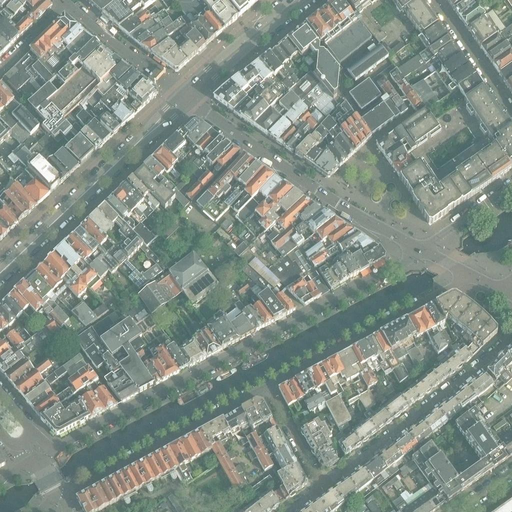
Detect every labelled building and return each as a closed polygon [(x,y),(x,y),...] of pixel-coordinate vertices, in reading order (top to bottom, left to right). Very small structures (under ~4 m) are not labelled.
[(0,8),(4,12),(16,0),(1,0),(0,1),(0,8)] [(12,18),(30,0),(16,0),(4,12),(0,16),(9,24),(13,19),(12,18)] [(24,22),(45,1),(43,0),(30,0),(12,18),(13,19),(16,21),(19,18),(23,22),(23,21),(24,22)] [(102,15),(121,0),(99,0),(92,7),(102,15)] [(151,4),(156,0),(160,0),(168,10),(175,5),(172,0),(121,0),(102,15),(119,30),(131,20),(133,19),(131,15),(142,7),(144,10),(151,4)] [(216,38),(193,10),(202,2),(200,0),(172,0),(175,5),(185,17),(182,20),(186,25),(187,24),(192,30),(191,31),(194,34),(195,34),(205,47),(216,38)] [(238,19),(222,0),(221,0),(200,0),(202,2),(224,30),(238,19)] [(225,0),(226,0),(240,17),(260,0),(225,0)] [(320,44),(353,18),(339,1),(338,0),(336,0),(306,25),(305,26),(320,44)] [(379,34),(361,12),(370,5),(371,6),(378,0),(391,0),(397,8),(395,9),(399,14),(403,12),(419,0),(343,0),(356,16),(378,44),(386,37),(382,32),(379,34)] [(438,24),(431,15),(430,12),(421,0),(419,0),(403,12),(412,25),(413,26),(410,27),(412,29),(413,30),(415,29),(420,37),(421,36),(438,24)] [(465,0),(445,0),(452,10),(465,0)] [(485,17),(477,6),(481,4),(477,0),(465,0),(452,10),(453,11),(466,29),(467,30),(485,17)] [(30,28),(50,9),(51,8),(51,6),(50,5),(45,1),(24,22),(30,28)] [(224,30),(202,2),(193,10),(216,38),(224,30)] [(129,38),(160,15),(155,8),(146,14),(146,13),(135,20),(133,22),(131,20),(119,30),(129,38)] [(511,27),(507,21),(502,24),(497,18),(502,14),(497,8),(485,17),(467,30),(481,50),(511,27)] [(135,43),(168,20),(164,13),(160,15),(129,38),(135,43)] [(13,32),(15,30),(9,24),(0,16),(0,22),(1,24),(0,25),(0,36),(10,47),(20,38),(13,32)] [(34,83),(84,35),(83,34),(82,35),(76,29),(76,28),(72,25),(64,18),(62,21),(61,21),(60,22),(60,23),(15,67),(19,72),(9,81),(5,76),(2,78),(16,93),(31,79),(34,83)] [(141,48),(173,26),(168,20),(135,43),(141,48)] [(151,55),(181,32),(185,36),(191,31),(192,30),(187,24),(186,25),(182,20),(180,21),(173,26),(141,48),(150,55),(151,55)] [(30,28),(24,22),(23,21),(23,22),(15,30),(13,32),(20,38),(30,28)] [(339,66),(371,40),(359,24),(358,25),(357,22),(324,48),(339,66)] [(438,24),(422,36),(430,48),(447,37),(440,27),(438,24)] [(492,66),(511,51),(511,25),(511,27),(481,50),(492,66)] [(336,98),(339,66),(324,48),(320,44),(305,26),(287,40),(300,57),(310,49),(314,55),(315,55),(317,55),(316,74),(313,76),(319,84),(325,90),(330,97),(333,100),(336,98)] [(197,54),(185,40),(187,38),(185,36),(181,32),(151,55),(174,72),(178,72),(197,54)] [(205,47),(195,34),(194,34),(188,39),(187,38),(185,40),(197,54),(205,47)] [(56,79),(93,43),(84,35),(34,83),(42,91),(49,85),(56,79)] [(0,36),(0,50),(3,54),(10,47),(0,36)] [(430,48),(397,71),(399,74),(403,80),(412,74),(417,71),(453,46),(453,45),(447,37),(430,48)] [(300,57),(287,40),(278,48),(289,62),(292,59),(298,65),(303,60),(300,57)] [(64,87),(102,51),(93,43),(56,79),(58,81),(64,87)] [(382,49),(380,47),(378,45),(374,48),(373,46),(367,51),(368,53),(345,70),(347,72),(343,75),(349,83),(353,80),(355,83),(389,58),(386,55),(384,52),(382,49)] [(453,46),(417,71),(420,75),(427,70),(431,75),(435,72),(460,55),(453,46)] [(288,70),(292,66),(289,62),(278,48),(269,55),(296,86),(298,84),(293,78),(294,77),(293,76),(288,70)] [(390,51),(386,55),(389,58),(390,59),(393,56),(395,55),(392,50),(390,51)] [(84,101),(85,101),(96,91),(122,66),(102,51),(64,87),(57,94),(35,113),(45,124),(41,127),(49,136),(64,123),(62,121),(70,114),(84,101)] [(511,51),(492,66),(498,75),(511,65),(511,51)] [(296,86),(269,55),(260,62),(274,78),(279,74),(284,81),(280,85),(288,93),(296,86)] [(457,89),(476,77),(461,56),(442,68),(410,90),(414,96),(421,105),(426,112),(437,103),(438,103),(457,89)] [(263,96),(278,82),(274,78),(260,62),(250,69),(230,85),(223,91),(216,97),(216,101),(233,113),(257,90),(263,96)] [(505,86),(511,81),(511,65),(498,75),(505,86)] [(112,93),(132,74),(122,66),(96,91),(85,101),(87,104),(93,110),(90,113),(92,115),(112,93)] [(9,81),(19,72),(15,67),(5,76),(9,81)] [(392,80),(399,74),(397,71),(397,70),(396,70),(389,76),(392,80)] [(267,137),(319,84),(313,76),(310,72),(298,84),(296,86),(288,93),(254,128),(267,137)] [(112,111),(142,81),(132,74),(112,93),(92,115),(95,118),(96,118),(100,121),(105,115),(107,116),(112,111)] [(403,80),(399,74),(392,80),(396,85),(403,80)] [(465,101),(484,88),(482,87),(476,77),(457,89),(465,101)] [(388,84),(384,79),(377,84),(381,90),(388,84)] [(368,80),(359,87),(365,95),(374,88),(368,80)] [(408,86),(403,80),(396,85),(400,91),(408,86)] [(121,129),(147,104),(156,96),(156,92),(142,81),(112,111),(120,120),(116,125),(121,129)] [(254,128),(288,93),(280,85),(278,82),(263,96),(240,118),(254,128)] [(276,143),(325,90),(319,84),(267,137),(276,143)] [(392,90),(389,85),(388,84),(381,90),(385,96),(392,90)] [(57,94),(49,85),(42,91),(29,103),(30,103),(33,107),(31,109),(35,113),(57,94)] [(21,145),(30,136),(38,128),(39,127),(30,118),(0,86),(0,123),(11,136),(12,135),(21,145)] [(414,96),(410,90),(408,86),(400,91),(406,99),(403,99),(400,100),(401,103),(405,102),(408,101),(408,102),(411,100),(410,99),(414,96)] [(359,87),(348,95),(354,103),(365,95),(359,87)] [(374,88),(365,95),(371,104),(381,97),(374,88)] [(494,102),(493,101),(484,88),(465,101),(464,101),(474,116),(477,121),(497,107),(494,102)] [(240,118),(263,96),(257,90),(233,113),(240,118)] [(323,120),(316,112),(317,110),(326,118),(335,109),(330,104),(333,101),(333,100),(330,97),(325,90),(276,143),(284,149),(310,121),(317,127),(323,120)] [(397,96),(392,90),(385,96),(389,101),(389,102),(397,96)] [(365,95),(354,103),(361,111),(371,104),(365,95)] [(401,103),(400,100),(397,96),(389,102),(394,108),(402,103),(401,103)] [(421,105),(414,96),(410,99),(411,100),(408,102),(414,110),(421,105)] [(362,121),(360,123),(371,138),(373,136),(374,135),(382,129),(388,125),(394,121),(400,116),(394,108),(389,102),(389,101),(388,100),(386,97),(380,102),(381,103),(375,108),(369,112),(362,118),(363,119),(363,120),(362,121)] [(371,138),(345,101),(337,111),(328,120),(328,121),(355,153),(371,138)] [(407,111),(402,103),(394,108),(400,116),(407,111)] [(439,129),(434,123),(430,117),(429,117),(426,112),(421,105),(414,110),(418,115),(401,128),(408,138),(414,146),(439,129)] [(511,127),(507,121),(497,107),(477,121),(490,141),(511,127)] [(81,111),(74,118),(80,123),(85,128),(103,146),(110,138),(96,125),(89,118),(83,113),(83,112),(81,111)] [(121,129),(116,125),(120,120),(112,111),(107,116),(105,115),(100,121),(98,122),(113,136),(121,129)] [(70,114),(62,121),(64,123),(94,153),(103,146),(85,128),(81,131),(76,126),(80,123),(74,118),(70,114)] [(185,144),(202,127),(195,121),(192,122),(176,136),(185,144)] [(292,154),(312,133),(317,127),(310,121),(284,149),(292,154)] [(355,153),(328,121),(319,129),(347,161),(355,153)] [(11,136),(0,123),(0,145),(4,142),(11,136)] [(64,123),(49,136),(57,144),(63,139),(71,146),(66,151),(81,166),(94,153),(64,123)] [(511,126),(511,127),(490,141),(491,142),(494,141),(497,145),(496,146),(499,150),(511,169),(511,126)] [(179,163),(210,132),(202,127),(185,144),(172,157),(179,163)] [(383,156),(408,138),(401,128),(393,133),(392,134),(376,146),(383,156)] [(347,161),(319,129),(315,134),(323,143),(325,145),(324,146),(330,153),(328,154),(339,169),(341,167),(347,161)] [(184,172),(218,138),(210,132),(179,163),(178,164),(179,165),(178,166),(184,172)] [(316,150),(323,143),(315,134),(294,156),(304,162),(316,150)] [(46,136),(37,144),(45,150),(70,175),(78,168),(81,166),(66,151),(65,152),(64,151),(63,152),(62,152),(48,138),(46,136)] [(172,157),(185,144),(176,136),(164,149),(172,157)] [(31,137),(22,146),(28,153),(59,186),(70,175),(45,150),(37,144),(31,137)] [(199,181),(206,174),(231,148),(218,138),(184,172),(186,173),(189,171),(199,181)] [(406,155),(410,152),(411,153),(416,149),(414,146),(408,138),(383,156),(391,167),(406,157),(407,156),(406,155)] [(339,169),(328,154),(330,153),(324,146),(325,145),(323,143),(316,150),(324,158),(313,169),(326,178),(328,178),(330,178),(339,169)] [(14,152),(8,158),(14,165),(18,161),(22,165),(24,167),(25,166),(28,170),(22,175),(17,180),(40,203),(50,194),(59,186),(28,153),(22,146),(21,145),(14,152)] [(511,169),(499,150),(496,146),(489,150),(491,152),(482,158),(481,157),(475,160),(492,183),(511,169)] [(213,180),(239,154),(231,148),(206,174),(213,180)] [(179,163),(172,157),(164,149),(157,155),(171,169),(177,163),(178,164),(179,163)] [(313,169),(324,158),(316,150),(304,162),(313,169)] [(171,169),(157,155),(151,161),(165,173),(164,174),(166,177),(169,173),(176,180),(180,177),(172,170),(171,169)] [(225,196),(255,165),(243,156),(196,206),(203,212),(212,203),(216,199),(218,200),(223,195),(225,196)] [(413,168),(406,157),(391,167),(399,178),(413,168)] [(492,183),(475,160),(469,164),(470,166),(461,172),(460,171),(454,175),(455,176),(470,198),(492,183)] [(174,190),(169,185),(167,185),(163,182),(160,179),(164,174),(165,173),(151,161),(144,168),(171,195),(171,196),(175,199),(178,202),(184,209),(189,204),(178,193),(193,178),(190,175),(179,186),(179,185),(174,190)] [(446,214),(450,211),(452,210),(453,210),(460,205),(462,203),(463,203),(470,198),(455,176),(438,188),(421,163),(413,168),(399,178),(400,180),(413,198),(411,199),(412,201),(417,208),(418,209),(417,209),(422,216),(423,216),(423,217),(428,225),(431,225),(438,220),(439,219),(439,220),(447,215),(446,214)] [(230,208),(263,171),(255,165),(225,196),(223,195),(218,200),(216,199),(212,203),(216,206),(220,210),(211,219),(215,223),(223,215),(230,208)] [(171,195),(144,168),(143,169),(133,179),(132,179),(149,195),(150,196),(151,197),(165,210),(175,199),(171,196),(171,195)] [(258,194),(273,178),(263,171),(230,208),(237,215),(258,194)] [(202,191),(213,180),(206,174),(199,181),(198,183),(196,185),(202,191)] [(0,204),(4,209),(18,224),(37,206),(38,206),(40,203),(17,180),(14,183),(9,177),(9,180),(8,183),(7,186),(5,189),(4,189),(0,192),(0,186),(1,185),(0,185),(0,184),(0,204)] [(266,202),(283,185),(273,178),(258,194),(266,202)] [(148,196),(149,195),(132,179),(126,185),(153,213),(159,207),(148,196)] [(191,201),(202,191),(196,185),(198,183),(195,180),(182,193),(184,195),(191,201)] [(153,213),(126,185),(118,193),(123,197),(122,199),(128,205),(129,204),(146,221),(153,213)] [(265,234),(279,221),(271,212),(292,192),(283,185),(266,202),(254,214),(242,226),(257,241),(264,234),(265,234)] [(292,192),(271,212),(279,221),(303,200),(292,192)] [(146,221),(129,204),(128,205),(122,199),(123,197),(118,193),(113,198),(131,216),(140,225),(140,226),(146,221)] [(113,198),(104,206),(137,239),(143,245),(146,248),(155,240),(159,236),(160,235),(155,231),(150,235),(140,226),(140,225),(134,231),(133,230),(134,229),(134,226),(131,223),(128,223),(126,221),(131,216),(113,198)] [(285,233),(313,207),(311,206),(303,200),(279,221),(265,234),(264,234),(273,243),(285,233)] [(207,216),(216,206),(212,203),(203,212),(207,216)] [(104,206),(97,213),(112,227),(115,224),(122,231),(119,234),(121,236),(130,245),(137,239),(104,206)] [(211,219),(220,210),(216,206),(207,216),(211,219)] [(304,231),(324,214),(313,207),(285,233),(292,241),(299,236),(296,233),(302,229),(304,231)] [(18,224),(4,209),(0,212),(0,222),(9,233),(18,224)] [(89,221),(88,222),(125,260),(127,262),(139,250),(143,245),(137,239),(130,245),(121,236),(114,244),(108,238),(116,231),(112,227),(97,213),(92,218),(91,219),(89,221)] [(300,250),(311,240),(334,220),(324,214),(304,231),(302,229),(296,233),(299,236),(292,241),(296,246),(300,250)] [(225,232),(232,224),(227,220),(220,227),(225,232)] [(316,248),(344,227),(334,220),(311,240),(316,248)] [(0,241),(9,233),(0,222),(0,241)] [(125,260),(88,222),(81,229),(117,267),(125,260)] [(165,241),(178,229),(174,224),(161,237),(165,241)] [(310,263),(354,233),(344,227),(316,248),(306,256),(310,263)] [(117,267),(81,229),(80,229),(73,237),(108,273),(111,276),(119,268),(117,267)] [(287,255),(296,246),(292,241),(285,233),(273,243),(255,260),(267,272),(287,255)] [(336,259),(341,255),(345,252),(354,247),(364,240),(354,233),(310,263),(314,270),(325,263),(326,266),(336,259)] [(273,243),(264,234),(257,241),(250,247),(238,258),(247,266),(248,267),(255,260),(273,243)] [(108,273),(73,237),(65,244),(97,278),(100,281),(108,273)] [(296,246),(287,255),(293,263),(295,261),(301,270),(305,278),(307,277),(308,278),(316,273),(314,270),(310,263),(306,256),(316,248),(311,240),(300,250),(296,246)] [(359,254),(374,246),(364,240),(354,247),(359,254)] [(238,258),(250,247),(245,242),(243,244),(243,243),(237,248),(231,242),(227,245),(238,258)] [(58,252),(57,252),(54,255),(86,288),(97,278),(65,244),(58,252)] [(143,245),(139,250),(145,256),(145,258),(148,261),(150,261),(155,266),(144,275),(142,273),(140,275),(147,284),(162,273),(167,269),(166,268),(146,248),(143,245)] [(363,261),(379,250),(379,249),(374,246),(359,254),(363,261)] [(363,261),(359,254),(354,247),(345,252),(359,274),(365,271),(368,268),(363,261)] [(383,260),(384,256),(379,250),(363,261),(368,268),(383,260)] [(359,274),(345,252),(341,255),(343,257),(345,258),(339,262),(337,262),(338,264),(336,266),(338,269),(339,268),(344,276),(346,275),(349,280),(359,274)] [(86,288),(54,255),(44,265),(72,294),(77,300),(88,290),(86,288)] [(179,255),(166,268),(167,269),(168,269),(170,272),(185,261),(179,255)] [(170,272),(168,273),(182,294),(183,295),(192,307),(211,293),(218,287),(193,255),(185,261),(170,272)] [(305,278),(301,270),(295,261),(293,263),(287,255),(267,272),(286,290),(302,280),(305,278)] [(344,276),(339,268),(338,269),(336,266),(338,264),(337,262),(339,262),(336,259),(326,266),(339,286),(349,280),(346,275),(344,276)] [(92,315),(81,304),(73,311),(64,301),(72,294),(44,265),(34,274),(57,299),(72,315),(86,329),(108,312),(103,307),(92,315)] [(286,316),(269,294),(274,290),(262,279),(248,267),(247,266),(241,272),(256,285),(263,295),(264,296),(257,301),(274,323),(276,321),(286,316)] [(339,286),(326,266),(317,271),(330,291),(339,286)] [(147,284),(140,275),(135,270),(127,278),(133,285),(137,289),(138,290),(147,284)] [(328,292),(319,277),(316,273),(308,278),(310,282),(321,297),(328,292)] [(34,274),(24,284),(64,328),(66,330),(71,336),(75,337),(86,329),(72,315),(67,319),(52,304),(57,299),(34,274)] [(230,278),(218,287),(234,306),(255,333),(265,328),(252,311),(247,304),(246,305),(240,298),(236,293),(240,290),(230,278)] [(307,289),(306,286),(302,280),(286,290),(287,290),(293,297),(305,290),(307,289)] [(321,297),(310,282),(306,286),(307,289),(305,290),(313,301),(321,297)] [(59,330),(60,331),(64,328),(24,284),(15,292),(34,315),(28,320),(25,323),(35,337),(45,330),(51,336),(58,331),(59,330)] [(274,323),(257,301),(245,286),(240,290),(236,293),(240,298),(247,293),(253,299),(251,301),(256,308),(252,311),(265,328),(274,323)] [(218,287),(211,293),(213,295),(214,296),(215,297),(219,299),(220,300),(221,301),(222,302),(218,306),(221,310),(218,312),(220,314),(238,342),(241,340),(245,338),(255,333),(234,306),(218,287)] [(274,290),(269,294),(272,298),(277,295),(278,297),(277,298),(274,301),(286,316),(296,311),(288,302),(281,296),(282,295),(276,289),(274,290)] [(313,301),(305,290),(293,297),(297,300),(304,307),(313,301)] [(12,295),(9,298),(23,314),(25,317),(28,320),(34,315),(15,292),(12,295)] [(447,316),(462,300),(455,295),(451,295),(435,304),(445,322),(447,319),(447,316)] [(9,298),(2,305),(16,321),(23,314),(9,298)] [(111,310),(120,303),(116,298),(107,305),(111,310)] [(455,326),(472,307),(464,301),(462,300),(447,316),(447,319),(455,326)] [(443,332),(439,327),(445,323),(444,322),(445,322),(435,304),(425,309),(435,326),(452,355),(455,352),(450,347),(452,345),(444,331),(443,332)] [(2,305),(0,306),(0,317),(8,327),(9,328),(9,327),(16,321),(2,305)] [(459,339),(481,315),(473,308),(472,307),(455,326),(456,327),(453,330),(450,333),(455,340),(457,338),(459,339)] [(452,355),(435,326),(425,309),(406,320),(406,321),(420,344),(428,339),(433,348),(438,356),(435,359),(436,360),(439,363),(445,358),(446,359),(452,355)] [(115,323),(124,316),(120,310),(115,314),(114,314),(111,316),(115,323)] [(238,342),(220,314),(213,319),(216,324),(206,330),(207,330),(220,348),(221,351),(238,342)] [(465,344),(489,323),(482,316),(481,315),(459,339),(461,341),(465,344)] [(0,330),(2,332),(8,327),(0,317),(0,330)] [(108,318),(92,329),(110,355),(113,359),(138,395),(148,390),(154,386),(142,367),(133,355),(128,347),(129,346),(139,339),(141,337),(129,321),(113,333),(110,329),(114,326),(108,318)] [(420,346),(419,345),(420,344),(406,321),(392,328),(380,334),(389,349),(396,362),(408,356),(416,370),(424,366),(421,362),(423,361),(417,348),(420,346)] [(482,349),(496,335),(497,331),(491,324),(489,323),(465,344),(464,345),(462,347),(472,359),(482,348),(482,349)] [(110,355),(92,329),(75,341),(84,354),(93,367),(110,355)] [(11,355),(0,363),(0,371),(4,376),(29,358),(42,348),(60,334),(58,331),(51,336),(45,330),(35,337),(24,345),(16,351),(11,355)] [(220,348),(207,330),(192,340),(193,342),(205,359),(221,351),(220,348)] [(0,344),(0,363),(11,355),(5,347),(9,343),(16,351),(24,345),(13,333),(11,335),(7,338),(0,344)] [(396,362),(389,349),(380,334),(373,338),(379,348),(393,373),(392,373),(399,385),(409,378),(402,366),(400,367),(396,362)] [(188,369),(178,353),(174,348),(165,335),(157,341),(162,348),(179,373),(183,371),(188,369)] [(393,373),(379,348),(373,338),(366,342),(381,367),(380,368),(385,377),(392,373),(393,373)] [(129,346),(128,347),(133,355),(140,350),(146,359),(151,356),(154,361),(150,364),(162,382),(163,382),(179,373),(162,348),(157,352),(154,347),(148,350),(145,346),(144,347),(139,339),(129,346)] [(205,359),(193,342),(187,346),(186,344),(182,346),(184,348),(178,353),(188,369),(205,359)] [(381,367),(366,342),(356,347),(365,364),(369,362),(375,371),(380,368),(381,367)] [(370,370),(365,364),(356,347),(349,351),(362,373),(359,375),(368,390),(377,384),(370,370)] [(455,371),(472,359),(462,347),(455,352),(452,355),(446,359),(455,371)] [(511,347),(486,372),(487,372),(486,373),(493,379),(495,381),(505,372),(511,378),(511,347)] [(362,373),(349,351),(343,354),(351,370),(352,370),(354,373),(355,373),(356,375),(355,376),(356,377),(352,379),(360,394),(368,390),(359,375),(362,373)] [(360,394),(352,379),(356,377),(355,376),(356,375),(355,373),(354,373),(352,370),(351,370),(343,354),(337,358),(327,363),(341,387),(345,385),(346,388),(341,391),(342,394),(348,406),(359,400),(366,412),(376,405),(368,390),(360,394)] [(138,395),(113,359),(110,355),(93,367),(96,371),(104,365),(111,375),(104,381),(121,404),(138,395)] [(34,372),(13,388),(17,392),(22,397),(22,398),(65,367),(56,356),(34,372)] [(65,367),(22,398),(28,405),(31,409),(32,409),(54,393),(50,386),(66,374),(71,380),(88,368),(79,357),(65,367)] [(4,376),(13,388),(34,372),(28,365),(31,362),(29,358),(4,376)] [(440,384),(455,371),(446,359),(430,372),(440,384)] [(149,363),(142,367),(154,386),(162,382),(150,364),(149,363)] [(341,387),(327,363),(321,366),(339,400),(340,399),(338,396),(342,394),(341,391),(339,388),(341,387)] [(350,421),(339,400),(321,366),(308,373),(315,388),(320,396),(325,406),(330,414),(336,425),(337,429),(340,434),(349,427),(346,424),(350,421)] [(71,380),(68,383),(76,395),(81,391),(86,387),(88,389),(88,388),(98,381),(88,368),(71,380)] [(424,396),(440,384),(430,372),(414,384),(424,396)] [(308,373),(295,381),(304,398),(309,395),(311,400),(320,396),(315,388),(308,373)] [(483,394),(492,386),(493,385),(484,375),(483,375),(468,387),(481,404),(482,405),(488,400),(483,394)] [(98,381),(88,388),(97,399),(99,398),(108,410),(116,406),(103,388),(99,391),(96,387),(99,384),(98,381)] [(295,381),(287,385),(297,403),(305,399),(304,398),(295,381)] [(54,393),(32,409),(40,419),(65,403),(76,395),(68,383),(65,385),(69,390),(58,398),(54,393)] [(424,396),(414,384),(399,395),(399,396),(409,408),(424,396)] [(287,385),(278,389),(288,408),(293,405),(298,416),(303,414),(297,403),(287,385)] [(80,401),(76,403),(90,420),(108,410),(99,398),(97,399),(88,388),(88,389),(86,387),(81,391),(86,398),(79,400),(80,401)] [(481,404),(468,387),(453,399),(461,411),(465,416),(467,415),(474,409),(481,404)] [(306,403),(304,404),(308,411),(309,414),(325,406),(320,396),(311,400),(306,403)] [(409,408),(399,396),(383,408),(393,421),(409,408)] [(461,411),(453,399),(438,411),(448,422),(455,416),(461,411)] [(252,404),(241,410),(251,427),(249,428),(254,435),(257,441),(277,431),(265,408),(262,403),(257,401),(252,404)] [(68,406),(64,409),(77,427),(90,420),(76,403),(74,404),(74,402),(68,406)] [(65,403),(40,419),(55,436),(56,436),(58,436),(58,437),(66,432),(77,427),(64,409),(68,406),(65,403)] [(393,421),(383,408),(367,420),(377,433),(393,421)] [(493,470),(497,467),(506,461),(506,460),(509,458),(498,442),(496,439),(492,442),(487,434),(490,431),(486,426),(483,429),(481,426),(477,421),(481,419),(474,409),(467,415),(465,416),(454,425),(482,464),(457,481),(431,444),(422,451),(416,456),(411,459),(433,489),(437,495),(444,505),(460,493),(473,484),(480,479),(493,470)] [(251,427),(241,410),(232,415),(239,427),(238,434),(243,432),(249,428),(251,427)] [(433,434),(448,422),(438,411),(423,422),(433,434)] [(336,425),(330,414),(326,417),(332,427),(336,425)] [(239,427),(232,415),(221,420),(220,421),(227,436),(229,435),(230,434),(231,438),(235,436),(238,434),(239,427)] [(377,433),(367,420),(351,432),(352,434),(361,445),(377,433)] [(227,436),(220,421),(211,426),(220,444),(229,439),(227,436)] [(318,436),(327,430),(324,425),(321,427),(317,422),(300,431),(309,447),(320,440),(318,436)] [(417,446),(433,434),(423,422),(408,434),(417,446)] [(220,444),(211,426),(201,431),(212,452),(221,446),(220,444)] [(332,446),(328,441),(331,439),(330,437),(335,434),(332,427),(329,429),(327,430),(318,436),(320,440),(309,447),(314,457),(332,446)] [(212,452),(201,431),(190,437),(200,458),(212,452)] [(287,448),(277,431),(257,441),(262,450),(267,458),(273,455),(287,448)] [(345,457),(361,445),(352,434),(337,445),(345,457)] [(412,451),(417,446),(408,434),(393,446),(402,458),(406,463),(411,459),(416,456),(412,451)] [(262,450),(257,441),(254,435),(247,439),(241,442),(243,446),(248,443),(253,452),(248,455),(249,457),(262,450)] [(511,443),(507,436),(498,442),(509,458),(510,457),(511,455),(511,443)] [(200,458),(190,437),(179,443),(189,464),(200,458)] [(191,467),(189,464),(179,443),(169,449),(180,469),(178,470),(187,486),(192,482),(186,470),(191,467)] [(226,456),(222,449),(221,446),(212,452),(218,464),(233,456),(231,453),(226,456)] [(338,462),(330,449),(332,447),(332,446),(314,457),(321,469),(327,471),(338,462)] [(402,458),(393,446),(377,458),(387,470),(385,472),(389,478),(399,470),(395,464),(402,458)] [(297,466),(287,448),(273,455),(283,473),(297,466)] [(146,487),(164,477),(170,474),(178,470),(180,469),(169,449),(80,497),(78,502),(83,511),(98,511),(108,507),(124,499),(128,497),(143,488),(146,487)] [(273,468),(267,458),(262,450),(249,457),(251,461),(256,459),(264,473),(273,468)] [(234,470),(229,461),(234,459),(233,456),(218,464),(226,478),(240,470),(239,467),(234,470)] [(387,470),(377,458),(363,469),(373,481),(372,482),(377,488),(386,481),(381,475),(385,472),(387,470)] [(282,486),(301,475),(297,466),(283,473),(276,476),(282,486)] [(373,481),(363,469),(349,479),(359,493),(372,482),(373,481)] [(244,488),(237,476),(242,473),(240,470),(226,478),(234,493),(244,488)] [(280,505),(304,487),(305,481),(301,475),(282,486),(283,488),(272,495),(280,505)] [(392,486),(398,481),(395,478),(389,483),(392,486)] [(359,493),(349,479),(334,490),(345,504),(359,493)] [(444,505),(437,495),(433,489),(424,496),(435,511),(444,505)] [(334,511),(345,504),(334,490),(319,500),(328,511),(334,511)] [(434,511),(435,511),(424,496),(420,491),(412,497),(423,511),(434,511)] [(271,511),(280,505),(272,495),(269,492),(255,503),(261,511),(271,511)] [(368,506),(374,501),(371,497),(365,502),(368,506)] [(423,511),(412,497),(404,503),(407,508),(410,511),(423,511)] [(328,511),(319,500),(306,511),(328,511)] [(511,511),(511,502),(498,511),(511,511)] [(261,511),(255,503),(242,511),(261,511)]
